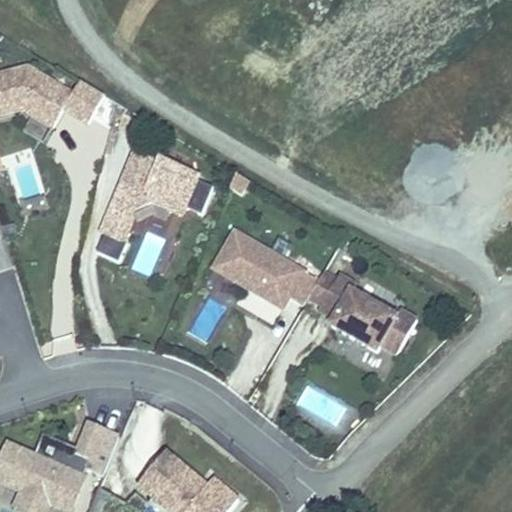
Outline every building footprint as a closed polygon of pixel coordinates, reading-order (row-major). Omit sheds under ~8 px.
[(77,92),(34,66),(0,74),(0,113),(27,106),(58,125),(69,107),(93,121),(110,93),(86,78),(77,92)] [(219,186),(202,179),(204,174),(166,158),(165,160),(140,149),(127,180),(132,192),(120,196),(106,229),(110,231),(102,250),(124,260),(132,241),(128,240),(138,217),(135,211),(157,202),(175,210),(177,205),(189,210),(191,206),(207,213),(219,186)] [(246,192),(252,178),(242,171),(235,187),(246,192)] [(132,192),(127,180),(120,196),(132,192)] [(189,210),(177,205),(175,210),(187,215),(189,210)] [(275,250),(240,229),(218,266),(288,307),(294,296),(308,304),(313,296),(323,279),(289,258),(275,250)] [(179,264),(194,264),(195,234),(180,234),(179,264)] [(289,258),(298,243),(284,235),(275,250),(289,258)] [(402,354),(422,319),(405,309),(401,316),(357,290),(361,283),(344,273),(341,278),(329,270),(323,279),(313,296),(326,303),(324,308),(340,317),(336,323),(382,351),(386,344),(402,354)] [(107,474),(123,436),(94,423),(84,447),(48,431),(38,453),(13,442),(0,469),(0,476),(27,488),(55,501),(74,509),(92,468),(107,474)] [(231,511),(243,498),(218,477),(212,484),(170,449),(142,482),(177,511),(231,511)] [(37,511),(49,511),(55,501),(27,488),(20,504),(37,511)]
